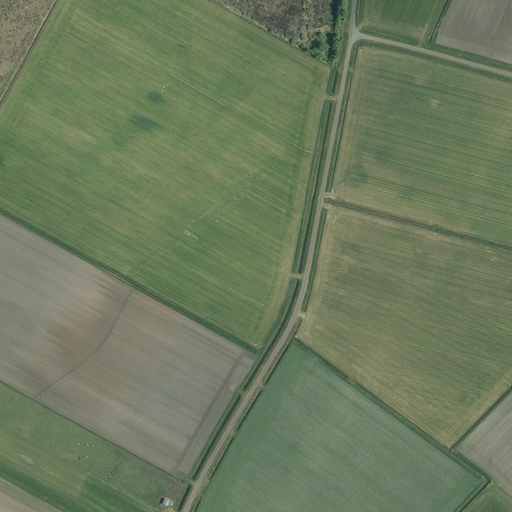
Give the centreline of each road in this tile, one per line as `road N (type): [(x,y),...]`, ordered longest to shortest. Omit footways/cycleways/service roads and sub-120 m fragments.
road 1 (unclassified): [(185,511),(299,304),(351,35)]
road 2 (unclassified): [(511,73),(351,35)]
